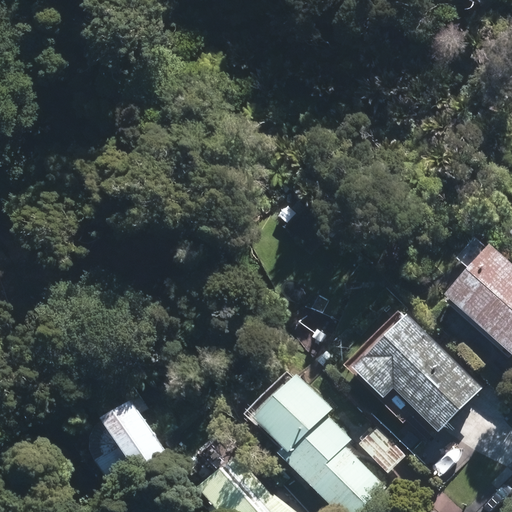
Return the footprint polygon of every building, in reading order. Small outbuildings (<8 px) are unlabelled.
[(511,265),(496,253),(458,299),(511,342),(511,265)] [(482,389),(416,324),(372,368),(396,392),(404,383),(446,425),(482,389)] [(297,445),(288,454),(346,511),(361,511),(389,484),(323,417),(332,408),(308,383),(271,420),(297,445)] [(178,462),(149,411),(127,423),(139,446),(113,460),(130,489),(178,462)] [(377,430),(367,441),(392,466),(403,456),(377,430)] [(289,511),(246,466),(209,500),(220,511),(289,511)]
